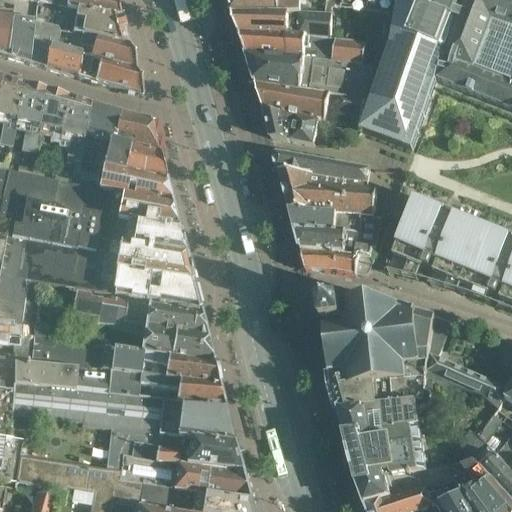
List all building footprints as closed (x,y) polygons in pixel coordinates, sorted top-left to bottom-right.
[(0,0),(0,14),(11,16),(13,16),(13,20),(35,23),(37,7),(38,0),(0,0)] [(51,8),(66,11),(77,12),(121,20),(116,2),(103,0),(40,0),(40,6),(51,8)] [(229,0),(234,15),(280,14),(301,14),(300,3),(279,5),(278,0),(229,0)] [(368,0),(342,0),(342,4),(341,9),(365,13),(368,0)] [(511,0),(399,0),(392,40),(395,41),(361,135),(413,152),(437,82),(511,112),(511,0)] [(363,69),(380,71),(382,72),(386,53),(391,19),(394,0),(368,0),(365,13),(374,15),(367,50),(366,50),(363,69)] [(77,12),(37,7),(34,26),(54,30),(55,23),(65,25),(63,37),(72,39),(73,36),(95,41),(128,49),(124,32),(121,20),(77,12)] [(0,57),(7,60),(11,16),(0,14),(0,57)] [(280,14),(234,15),(242,37),(307,38),(307,39),(331,42),(332,16),(280,14)] [(11,16),(7,60),(30,66),(34,26),(35,23),(13,20),(13,16),(11,16)] [(34,26),(30,66),(46,71),(76,79),(82,58),(58,51),(60,37),(58,31),(54,30),(34,26)] [(82,58),(91,61),(99,64),(135,71),(134,70),(131,57),(129,49),(128,49),(95,41),(73,36),(72,39),(63,37),(60,37),(58,51),(82,58)] [(307,38),(242,37),(247,55),(306,61),(307,40),(307,39),(307,38)] [(306,61),(332,64),(363,69),(366,50),(366,45),(336,41),(335,43),(331,42),(307,39),(307,40),(306,61)] [(332,64),(306,61),(247,55),(257,87),(303,92),(331,96),(371,102),(380,71),(363,69),(332,64)] [(82,58),(76,79),(121,91),(143,96),(140,87),(138,86),(135,73),(135,71),(99,64),(91,61),(82,58)] [(1,80),(0,85),(0,125),(3,126),(0,140),(0,146),(12,149),(15,132),(17,125),(24,87),(1,80)] [(38,136),(47,93),(24,87),(17,125),(15,132),(25,134),(21,153),(33,155),(38,136)] [(303,92),(257,87),(265,113),(319,123),(326,125),(331,96),(303,92)] [(47,93),(38,136),(50,139),(50,143),(59,145),(60,143),(61,138),(69,100),(47,93)] [(511,125),(440,96),(391,218),(408,225),(394,259),(511,306),(511,125)] [(366,103),(338,98),(335,116),(362,122),(366,103)] [(69,100),(61,138),(60,143),(69,144),(66,160),(79,163),(84,142),(85,137),(90,106),(69,100)] [(115,143),(121,114),(90,106),(85,137),(109,143),(109,142),(115,143)] [(319,123),(265,113),(272,140),(314,148),(319,123)] [(115,143),(158,154),(150,122),(121,114),(115,143)] [(94,166),(103,169),(165,182),(158,154),(115,143),(109,142),(109,143),(85,137),(84,142),(84,146),(104,151),(102,156),(96,155),(94,166)] [(278,156),(276,156),(281,174),(314,178),(314,181),(366,188),(366,186),(368,186),(371,172),(289,157),(289,158),(278,156)] [(99,191),(171,205),(165,182),(103,169),(99,191)] [(53,183),(0,172),(0,325),(12,330),(21,330),(21,326),(24,302),(24,281),(42,285),(114,297),(114,295),(112,294),(115,272),(114,272),(119,246),(132,248),(133,235),(124,233),(127,222),(117,220),(88,214),(49,207),(53,183)] [(314,178),(281,174),(291,213),(366,219),(375,219),(378,192),(366,191),(366,188),(314,181),(314,178)] [(117,220),(127,222),(178,230),(171,205),(99,191),(53,182),(49,207),(88,214),(117,220)] [(366,219),(291,213),(296,232),(337,234),(337,233),(347,234),(364,235),(366,219)] [(337,234),(296,232),(301,252),(336,254),(345,255),(355,257),(357,247),(372,249),(372,250),(376,251),(379,234),(383,220),(375,219),(366,219),(364,235),(347,234),(337,233),(337,234)] [(133,235),(132,248),(184,256),(178,230),(127,222),(124,233),(133,235)] [(114,272),(115,272),(191,284),(192,283),(185,257),(184,257),(184,256),(132,248),(119,246),(114,272)] [(336,254),(301,252),(306,272),(334,273),(355,276),(359,258),(359,257),(370,259),(372,250),(372,249),(357,247),(355,257),(345,255),(336,254)] [(114,295),(114,297),(197,312),(199,312),(191,284),(115,272),(112,294),(114,295)] [(24,302),(21,326),(34,328),(34,326),(42,285),(24,281),(24,302)] [(76,294),(73,305),(71,317),(98,321),(97,327),(107,328),(114,329),(115,324),(124,325),(127,303),(103,299),(102,302),(90,300),(91,297),(76,294)] [(339,302),(320,304),(322,324),(325,324),(330,377),(331,377),(334,392),(350,390),(376,387),(378,408),(403,406),(402,403),(424,400),(427,381),(429,364),(430,356),(435,321),(436,318),(415,313),(415,312),(399,309),(399,308),(377,304),(377,302),(365,302),(365,301),(361,301),(361,302),(340,305),(339,302)] [(142,341),(140,355),(140,356),(143,357),(167,360),(212,364),(200,315),(147,307),(127,303),(124,325),(115,324),(114,329),(107,328),(105,334),(114,336),(142,341)] [(435,321),(430,356),(439,360),(452,326),(435,321)] [(21,330),(17,330),(12,330),(0,325),(0,345),(9,347),(10,338),(20,340),(21,330)] [(34,328),(21,326),(21,330),(20,340),(10,338),(9,347),(13,348),(12,362),(77,370),(110,374),(140,378),(164,382),(167,360),(140,356),(95,351),(44,341),(32,339),(34,328)] [(34,328),(32,339),(44,341),(47,328),(34,326),(34,328)] [(429,364),(427,381),(453,388),(482,397),(500,411),(506,401),(510,392),(478,376),(439,360),(430,356),(429,364)] [(212,364),(167,360),(164,382),(218,389),(212,364)] [(158,437),(162,403),(139,399),(138,401),(107,397),(110,374),(77,370),(14,364),(14,387),(13,393),(0,391),(0,442),(2,442),(6,418),(82,426),(82,428),(147,436),(158,437)] [(140,378),(110,374),(107,397),(138,401),(139,387),(140,378)] [(177,393),(175,404),(175,406),(181,406),(181,405),(223,408),(218,389),(164,382),(140,378),(139,387),(177,393)] [(339,412),(355,472),(360,489),(366,506),(402,498),(439,489),(452,485),(450,472),(428,474),(416,410),(429,410),(431,384),(427,383),(425,405),(339,412)] [(350,390),(334,392),(339,412),(378,408),(376,387),(350,390)] [(162,403),(158,437),(189,441),(232,446),(233,446),(223,408),(181,405),(181,406),(175,406),(175,404),(162,403)] [(474,456),(476,463),(476,464),(491,450),(472,431),(465,439),(463,448),(465,459),(474,456)] [(186,461),(185,467),(185,468),(240,474),(241,474),(233,446),(232,446),(189,441),(158,437),(147,436),(145,447),(134,445),(131,460),(155,465),(156,453),(183,454),(183,460),(186,461)] [(0,442),(0,463),(6,464),(12,465),(15,445),(2,442),(0,442)] [(511,442),(497,458),(507,470),(511,465),(511,442)] [(120,483),(137,486),(204,498),(204,497),(248,503),(241,474),(240,474),(185,468),(185,467),(186,461),(183,460),(183,454),(156,453),(155,465),(131,460),(122,459),(121,474),(120,483)] [(9,484),(16,486),(37,489),(37,494),(53,498),(50,511),(111,511),(115,490),(119,490),(120,483),(121,474),(14,457),(9,484)] [(496,457),(481,470),(511,503),(511,474),(507,470),(497,458),(496,457)] [(475,463),(462,468),(496,511),(511,511),(511,503),(481,470),(475,463)] [(496,511),(462,468),(450,472),(452,485),(456,484),(458,488),(455,493),(461,500),(465,499),(473,511),(496,511)] [(119,490),(115,490),(111,511),(161,511),(134,507),(137,486),(120,483),(119,490)] [(438,511),(473,511),(465,499),(461,500),(455,493),(458,488),(456,484),(452,485),(439,489),(449,506),(438,511)] [(134,507),(161,511),(250,511),(248,503),(204,497),(204,498),(137,486),(134,507)] [(372,505),(366,507),(368,511),(428,511),(436,509),(427,492),(372,505)] [(33,506),(50,509),(52,499),(35,495),(33,506)]
